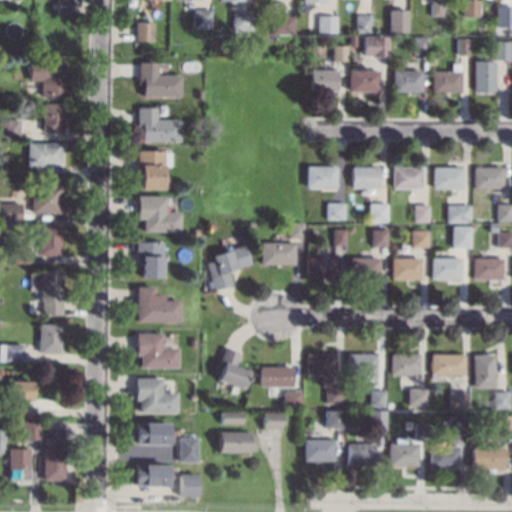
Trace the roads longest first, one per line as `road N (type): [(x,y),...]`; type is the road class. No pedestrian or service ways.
road 1 (residential): [(100,0),(93,511)]
road 2 (residential): [(511,317),(269,314)]
road 3 (residential): [(511,130),(304,128)]
road 4 (residential): [(511,500),(311,500)]
